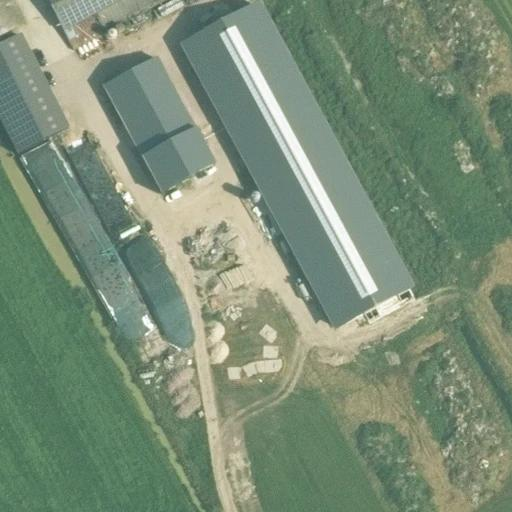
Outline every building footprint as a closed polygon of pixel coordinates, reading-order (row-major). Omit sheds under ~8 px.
[(0,0),(0,36),(24,24),(11,0),(0,0)] [(44,0),(54,17),(61,31),(45,40),(55,59),(164,0),(44,0)] [(408,287),(256,6),(184,45),(336,326),(408,287)] [(0,120),(17,154),(67,129),(20,36),(0,45),(0,120)] [(156,59),(103,88),(141,158),(195,130),(156,59)]
